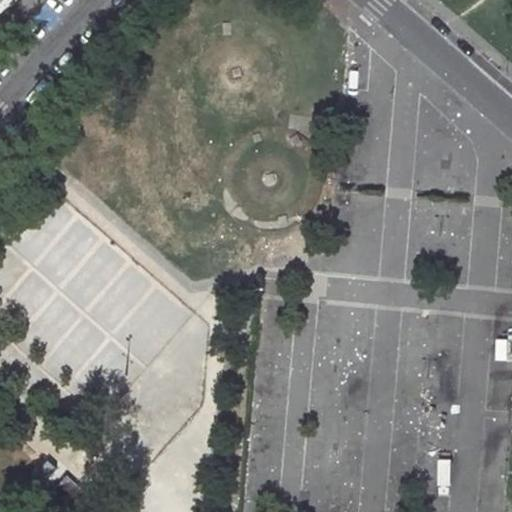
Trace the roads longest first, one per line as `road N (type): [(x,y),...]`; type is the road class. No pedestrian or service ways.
road 1 (residential): [(511,109),(384,0)]
road 2 (residential): [(0,109),(91,0)]
